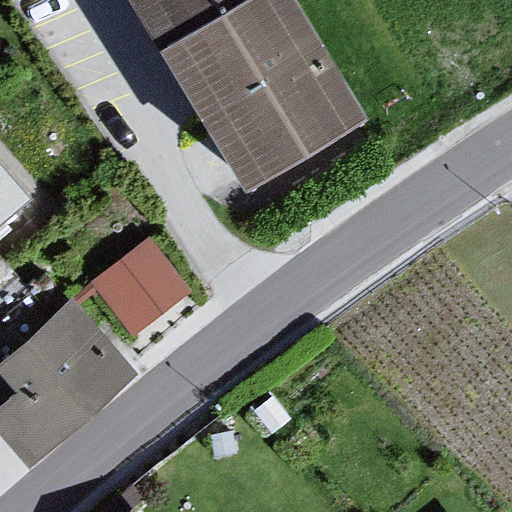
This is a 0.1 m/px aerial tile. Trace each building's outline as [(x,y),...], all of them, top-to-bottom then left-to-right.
[(136,0),(171,56),(261,0),(136,0)] [(310,0),(261,0),(171,56),(258,202),(382,121),(310,0)] [(0,172),(0,225),(27,203),(0,172)] [(147,223),(85,272),(130,329),(193,280),(147,223)] [(0,261),(0,374),(1,376),(56,319),(0,261)] [(56,319),(1,376),(19,399),(0,410),(0,436),(29,467),(134,377),(74,300),(56,319)]
